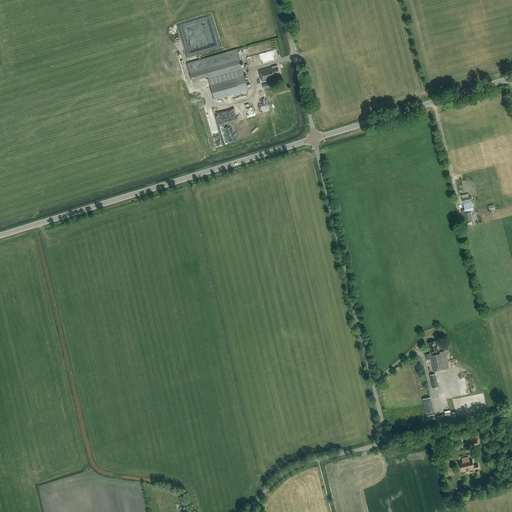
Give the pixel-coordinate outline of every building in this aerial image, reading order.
[(192,81),(202,78),(206,77),(208,77),(209,79),(243,69),(237,49),(187,63),(192,81)] [(262,82),(278,78),(277,72),(279,71),(277,66),(275,67),(275,66),(259,71),(262,82)] [(244,74),(210,84),(214,100),(249,90),(244,74)] [(470,213),(473,212),(472,210),(473,209),(470,196),(462,198),(464,210),(462,210),(464,221),(466,221),(466,223),(472,222),(470,213)] [(428,343),(430,353),(426,354),(427,359),(430,359),(432,367),(433,372),(449,368),(445,353),(445,351),(439,352),(440,354),(436,354),(435,351),(438,351),(436,341),(428,343)] [(430,375),(433,388),(438,387),(435,374),(430,375)] [(422,399),(426,414),(434,412),(430,397),(422,399)] [(451,421),(450,416),(437,419),(438,424),(451,421)] [(470,446),(481,443),(479,435),(468,438),(470,446)] [(462,462),(459,463),(461,470),(466,469),(466,468),(469,468),(474,467),(474,469),(479,468),(478,464),(473,465),(472,460),(469,460),(468,457),(462,458),(462,462)]
